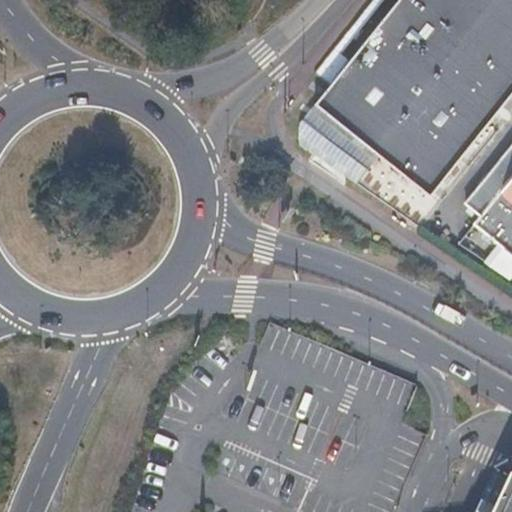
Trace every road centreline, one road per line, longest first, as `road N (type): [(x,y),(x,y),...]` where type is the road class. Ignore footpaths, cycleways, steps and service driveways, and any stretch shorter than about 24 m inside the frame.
road 1 (secondary): [(147,301),(200,295),(319,302),(409,335),(511,393)]
road 2 (secondary): [(511,357),(358,274),(233,232),(202,201)]
road 3 (motorway): [(24,511),(115,315)]
road 4 (secondary): [(307,27),(219,79),(134,96)]
road 5 (secondary): [(194,160),(307,27)]
road 6 (secondary): [(91,86),(61,67),(0,1)]
